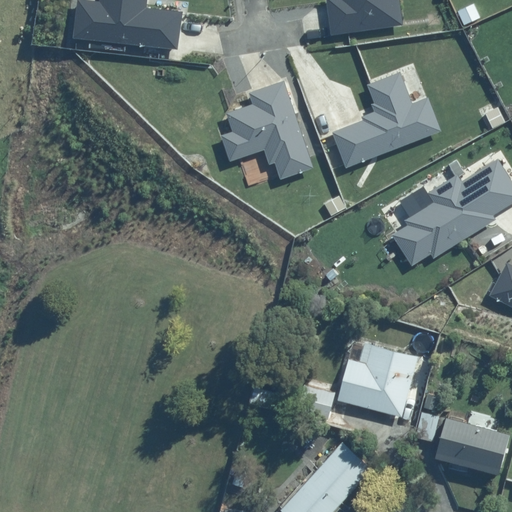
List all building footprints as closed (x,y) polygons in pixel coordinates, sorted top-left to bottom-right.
[(400,418),(418,353),(368,340),(361,363),(352,360),(341,402),(400,418)] [(328,420),(336,394),(301,382),(292,409),(328,420)] [(280,396),(254,389),(249,405),(276,412),(280,396)] [(435,442),(440,415),(425,412),(421,439),(435,442)] [(501,421),(469,412),(465,424),(448,419),(436,460),(498,478),(511,436),(497,432),(501,421)] [(334,511),(373,467),(343,441),(283,510),(284,511),(334,511)]
